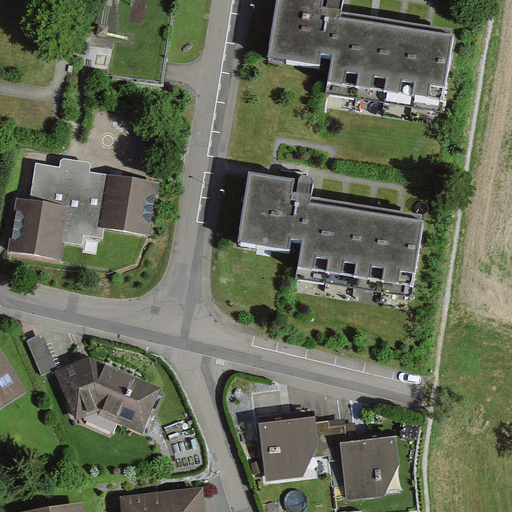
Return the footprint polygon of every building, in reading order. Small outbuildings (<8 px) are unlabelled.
[(322,0),(279,0),(270,60),(319,68),(321,55),(335,58),(330,89),(443,107),(455,33),(342,16),(344,1),(338,0),(328,0),(326,12),(320,12),(322,0)] [(18,199),(9,251),(58,259),(61,241),(81,244),(82,234),(100,236),(101,225),(149,233),(157,184),(86,172),(87,164),(64,160),(62,170),(36,165),(30,201),(18,199)] [(291,182),(249,175),(238,243),(287,251),(289,239),(303,241),(298,273),(412,290),(423,217),(310,199),(312,184),(296,182),(294,196),(288,195),(291,182)] [(0,405),(22,392),(0,357),(0,405)] [(74,423),(97,414),(141,434),(161,390),(90,360),(55,374),(74,423)] [(310,418),(259,425),(266,476),(317,469),(310,418)] [(392,435),(342,442),(350,498),(399,491),(392,435)] [(124,500),(124,511),(201,511),(200,492),(124,500)]
